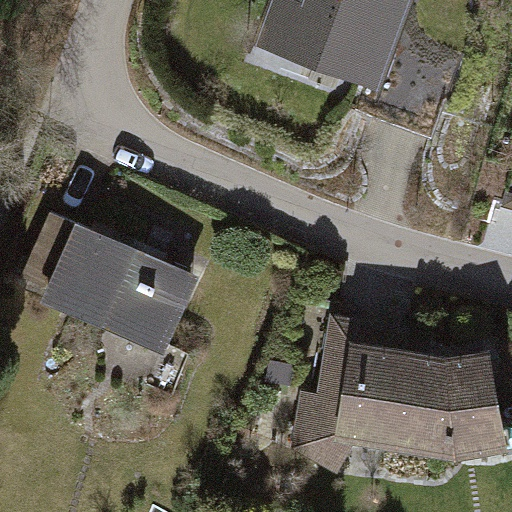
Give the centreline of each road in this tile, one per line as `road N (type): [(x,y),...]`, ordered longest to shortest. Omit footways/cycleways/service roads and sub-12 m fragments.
road 1 (residential): [(95,0),(83,83),(119,128),(297,209),(511,266)]
road 2 (track): [(89,15),(0,237)]
